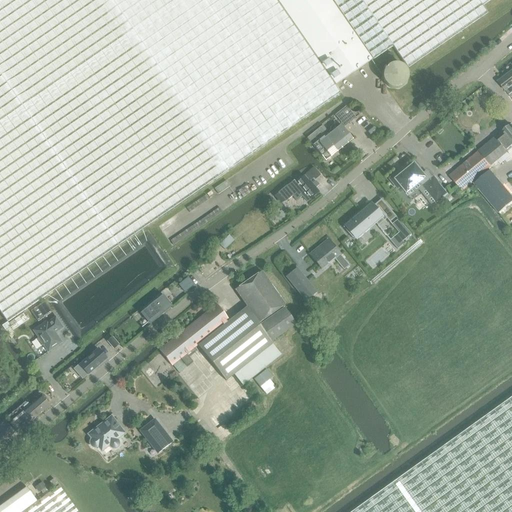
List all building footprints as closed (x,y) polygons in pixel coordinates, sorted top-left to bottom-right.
[(0,0),(0,311),(8,323),(24,312),(105,256),(340,94),(335,86),(275,0),(0,0)] [(360,0),(275,0),(335,86),(372,60),(373,60),(393,47),(360,0)] [(360,0),(393,47),(408,69),(487,14),(482,6),(491,0),(360,0)] [(509,95),(511,92),(511,70),(499,82),(509,95)] [(344,127),(345,127),(356,118),(347,107),(335,116),(344,127)] [(322,127),(307,139),(321,158),(326,154),(329,157),(351,139),(340,126),(337,129),(333,125),(330,127),(330,131),(327,133),(322,127)] [(496,138),(449,177),(462,191),(473,182),(499,213),(511,202),(511,196),(489,169),(491,168),(492,169),(499,163),(500,165),(510,157),(506,153),(507,152),(505,151),(510,146),(511,148),(511,125),(501,134),(505,139),(500,144),(496,138)] [(399,171),(389,180),(397,189),(400,187),(406,194),(419,183),(436,203),(447,194),(433,178),(431,179),(426,172),(423,175),(413,165),(402,175),(399,171)] [(304,176),(289,189),(286,186),(279,192),(287,201),(293,196),(297,201),(302,196),(307,202),(319,192),(315,188),(319,186),(316,181),(312,184),(310,182),(314,178),(309,172),(304,176)] [(343,228),(352,239),(371,223),(370,221),(372,220),(378,227),(384,221),(386,219),(390,223),(396,217),(381,200),(374,205),(383,216),(381,217),(372,207),(366,213),(367,214),(365,216),(362,212),(343,228)] [(398,233),(389,241),(398,250),(404,244),(402,242),(410,235),(397,220),(391,225),(398,233)] [(229,235),(220,245),(225,250),(234,241),(229,235)] [(349,239),(343,244),(348,250),(354,245),(349,239)] [(317,250),(311,255),(323,269),(335,259),(345,270),(351,266),(331,242),(319,252),(317,250)] [(297,268),(286,277),(306,302),(317,293),(297,268)] [(201,319),(160,352),(172,367),(173,366),(179,374),(187,368),(193,363),(189,358),(187,355),(195,349),(198,347),(226,382),(233,376),(242,387),(281,356),(270,343),(272,342),(283,335),(296,325),(285,310),(261,326),(259,323),(284,306),(262,273),(237,291),(249,308),(230,323),(225,316),(217,306),(201,319)] [(189,278),(180,286),(186,293),(195,285),(189,278)] [(163,295),(141,314),(141,315),(142,314),(149,323),(142,328),(143,329),(172,304),(170,305),(163,297),(164,296),(163,295)] [(31,312),(38,322),(52,313),(45,302),(31,312)] [(30,320),(24,313),(8,324),(8,323),(2,327),(11,339),(13,337),(13,336),(13,334),(13,333),(13,331),(30,320)] [(55,334),(63,328),(56,318),(48,323),(47,322),(34,331),(39,338),(36,340),(41,347),(44,345),(49,352),(62,343),(55,334)] [(119,346),(112,338),(107,342),(114,350),(119,346)] [(83,380),(88,375),(89,376),(107,360),(99,350),(75,371),(83,380)] [(212,365),(207,369),(211,373),(215,370),(212,365)] [(254,380),(260,388),(273,378),(267,370),(254,380)] [(10,424),(19,434),(51,407),(42,397),(10,424)] [(511,511),(511,398),(353,511),(511,511)] [(98,448),(102,453),(109,448),(111,450),(114,450),(116,450),(118,448),(120,446),(120,443),(118,440),(125,435),(112,418),(103,425),(104,427),(99,430),(98,429),(89,436),(93,440),(91,442),(91,444),(91,446),(93,448),(94,449),(97,449),(98,448)] [(155,419),(139,431),(157,454),(173,442),(155,419)] [(0,448),(1,449),(11,440),(10,439),(16,435),(6,423),(0,428),(0,448)] [(58,484),(54,479),(49,482),(53,487),(58,484)] [(42,482),(35,488),(39,493),(41,491),(45,488),(46,488),(42,482)] [(44,497),(36,502),(23,511),(77,511),(59,486),(49,493),(44,497)] [(45,488),(41,491),(44,497),(49,493),(45,488)] [(0,511),(23,511),(36,502),(26,489),(0,508),(0,511)]
